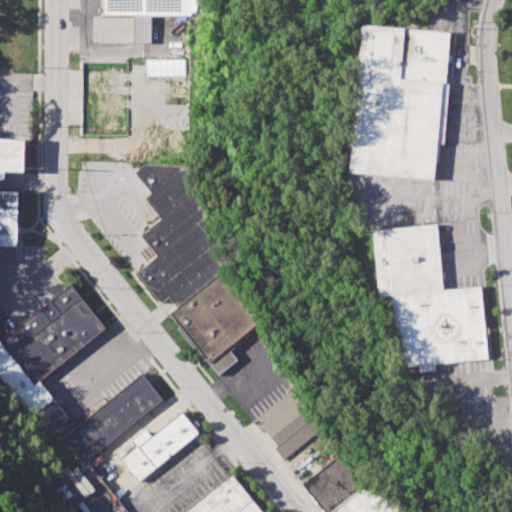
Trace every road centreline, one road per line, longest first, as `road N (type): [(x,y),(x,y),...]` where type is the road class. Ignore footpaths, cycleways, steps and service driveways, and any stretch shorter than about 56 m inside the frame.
road 1 (tertiary): [(55,0),(59,206),(295,511)]
road 2 (residential): [(494,0),(486,73),(511,348)]
